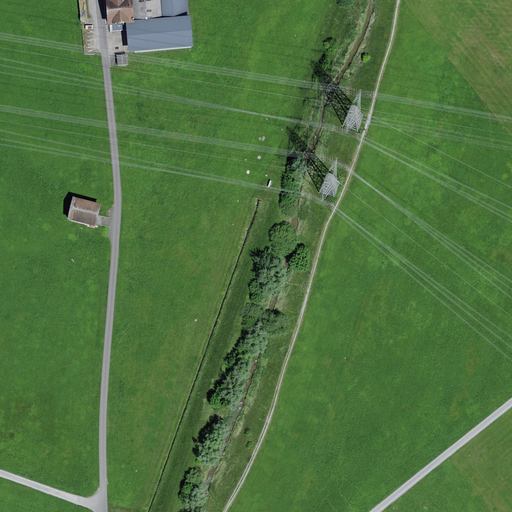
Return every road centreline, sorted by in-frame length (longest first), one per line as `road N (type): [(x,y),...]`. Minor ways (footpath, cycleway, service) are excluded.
road 1 (track): [(104,511),(118,189),(99,0)]
road 2 (track): [(511,402),(375,511)]
